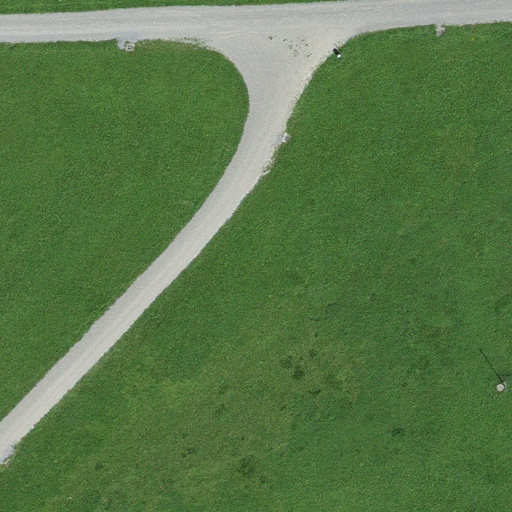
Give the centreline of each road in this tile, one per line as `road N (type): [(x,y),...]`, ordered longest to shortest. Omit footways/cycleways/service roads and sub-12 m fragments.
road 1 (track): [(0,446),(248,186),(279,111),(290,29)]
road 2 (track): [(511,18),(0,37)]
